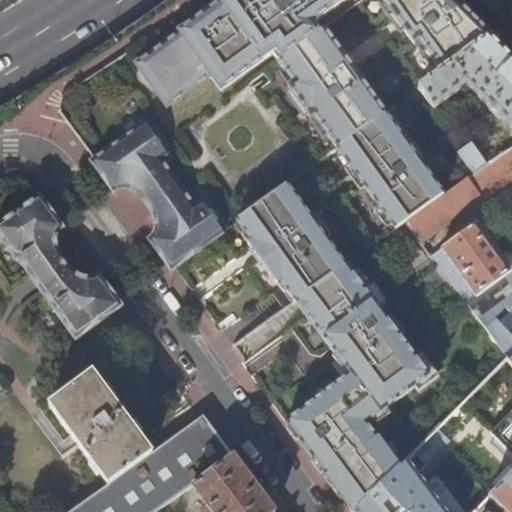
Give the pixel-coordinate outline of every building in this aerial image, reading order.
[(453,0),(218,0),(221,4),(136,65),(167,108),(211,77),(222,92),(273,55),(294,84),(288,87),(312,120),(315,118),(338,150),(387,114),(363,81),(361,82),(353,71),(355,71),(326,29),(364,0),(379,0),(415,46),(419,43),(442,74),(492,38),(453,0)] [(511,57),(492,38),(442,74),(421,90),(434,109),(458,91),(464,92),(474,102),(478,98),(491,111),(490,112),(499,121),(500,120),(511,131),(511,57)] [(445,196),(387,114),(338,150),(396,231),(405,223),(406,225),(445,196)] [(144,124),(93,160),(90,162),(113,192),(118,191),(124,191),(129,192),(135,195),(140,197),(145,201),(149,207),(151,212),(152,218),(153,222),(152,228),(150,235),(148,239),(170,270),(223,233),(201,202),(195,206),(161,159),(166,155),(144,124)] [(472,143),(458,153),(474,176),(487,165),(472,143)] [(474,176),(471,178),(485,198),(511,178),(511,147),(487,165),(474,176)] [(289,186),(237,222),(252,242),(249,245),(278,285),(281,283),(295,303),(346,266),(289,186)] [(39,197),(36,199),(0,224),(0,232),(32,277),(77,340),(120,310),(122,308),(99,277),(89,279),(82,278),(74,274),(68,268),(61,258),(57,248),(57,241),(58,235),(63,229),(39,197)] [(476,223),(441,250),(475,297),(511,271),(497,250),(476,223)] [(511,238),(497,250),(511,271),(511,270),(511,238)] [(441,250),(431,257),(465,304),(475,297),(441,250)] [(427,378),(347,267),(296,304),(349,379),(287,424),(327,478),(352,511),(355,511),(374,493),(386,481),(400,467),(366,421),(427,378)] [(511,270),(511,271),(475,297),(465,304),(507,359),(511,365),(511,270)] [(511,365),(507,359),(400,467),(386,481),(415,511),(477,511),(489,500),(511,476),(511,365)] [(78,447),(107,487),(152,455),(92,372),(47,404),(78,447)] [(158,511),(192,488),(233,458),(203,418),(201,420),(200,419),(152,455),(107,487),(72,511),(158,511)] [(273,511),(252,484),(233,458),(192,488),(207,507),(202,510),(203,511),(273,511)] [(511,511),(511,476),(489,500),(502,511),(511,511)] [(415,511),(386,481),(374,493),(392,511),(415,511)] [(392,511),(374,493),(355,511),(392,511)] [(502,511),(489,500),(477,511),(502,511)]
